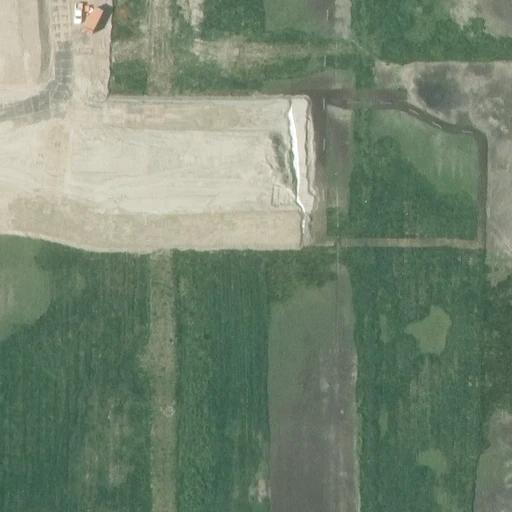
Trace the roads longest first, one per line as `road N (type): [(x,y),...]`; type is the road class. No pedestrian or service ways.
road 1 (residential): [(34,163),(511,170)]
road 2 (residential): [(39,0),(34,163)]
